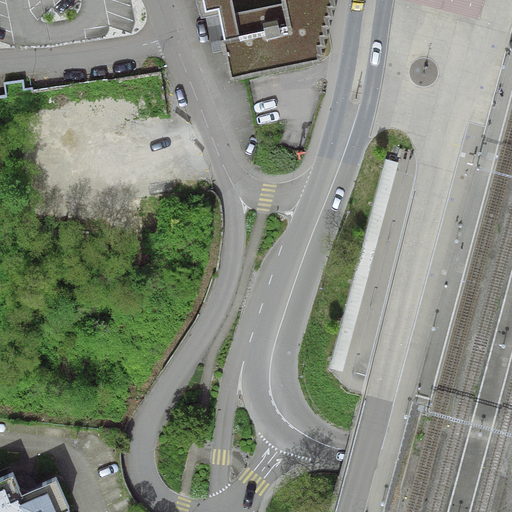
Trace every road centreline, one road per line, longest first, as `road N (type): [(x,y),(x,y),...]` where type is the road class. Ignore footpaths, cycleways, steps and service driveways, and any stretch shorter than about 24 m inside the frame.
road 1 (residential): [(234,180),(234,250),(222,294),(141,440),(145,481),(178,511)]
road 2 (residential): [(307,247),(272,271),(244,329),(223,425),(223,510)]
road 3 (secondary): [(511,494),(346,451),(295,429)]
road 4 (secondary): [(295,429),(272,400),(270,371),(307,247)]
road 5 (secondary): [(336,174),(370,0)]
road 6 (residential): [(172,37),(0,65)]
road 7 (residential): [(172,37),(234,180)]
